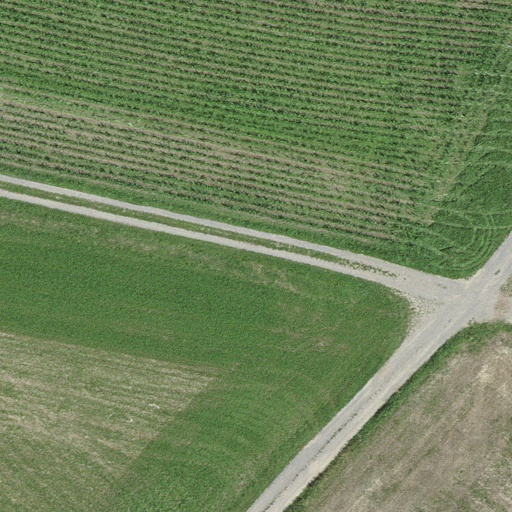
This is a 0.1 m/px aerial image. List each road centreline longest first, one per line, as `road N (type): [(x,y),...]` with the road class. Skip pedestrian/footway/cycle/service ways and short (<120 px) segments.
road 1 (track): [(511,320),(487,303),(0,181)]
road 2 (track): [(288,511),(487,303),(511,261)]
